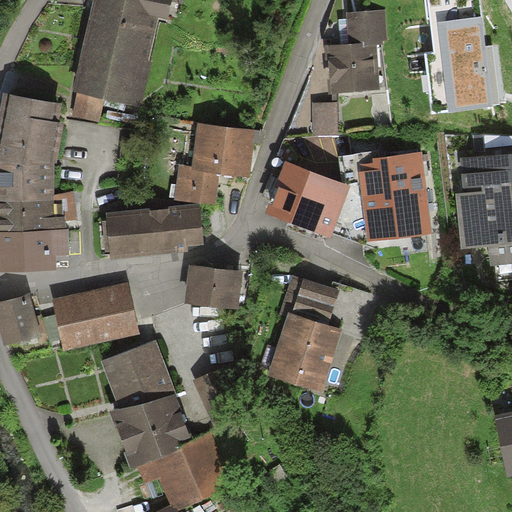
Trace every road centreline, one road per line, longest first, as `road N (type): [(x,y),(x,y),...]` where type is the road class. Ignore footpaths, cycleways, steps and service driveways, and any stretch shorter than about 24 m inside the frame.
road 1 (residential): [(318,0),(241,248)]
road 2 (residential): [(241,248),(394,283),(488,321)]
road 3 (residential): [(241,248),(101,276),(0,284)]
road 4 (residential): [(76,511),(0,353)]
